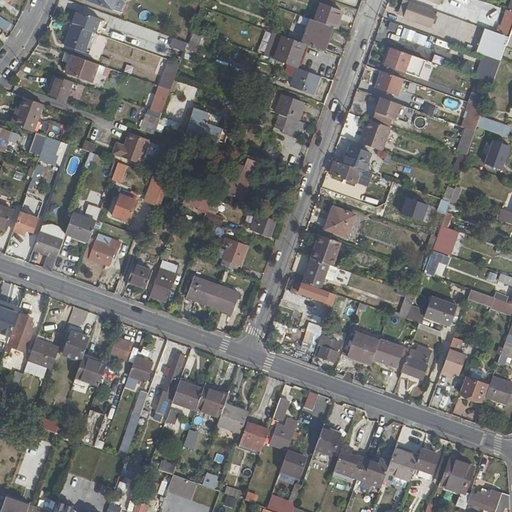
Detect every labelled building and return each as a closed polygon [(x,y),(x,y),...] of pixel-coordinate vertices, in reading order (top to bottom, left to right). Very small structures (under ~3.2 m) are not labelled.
[(86,0),(113,10),(116,0),(86,0)] [(401,0),(396,16),(431,28),(437,10),(406,0),(401,0)] [(314,20),(332,27),(337,28),(342,13),(319,5),(314,20)] [(70,8),(65,22),(68,24),(74,9),(70,8)] [(74,9),(68,24),(72,25),(91,32),(92,32),(97,18),(74,9)] [(511,36),(511,12),(507,10),(501,26),(499,25),(497,33),(511,38),(511,36)] [(0,26),(6,29),(10,23),(0,17),(0,26)] [(303,42),(307,43),(324,50),(332,27),(314,20),(311,19),(303,42)] [(84,52),(91,32),(72,25),(65,46),(84,52)] [(487,56),(502,62),(508,47),(511,38),(497,33),(494,32),(485,55),(487,56)] [(276,60),(298,68),(307,43),(303,42),(284,35),(276,60)] [(185,51),(188,43),(174,38),(171,46),(185,51)] [(433,39),(431,45),(446,51),(448,44),(433,39)] [(413,56),(390,47),(387,55),(389,56),(386,66),(406,73),(413,56)] [(433,62),(442,65),(445,57),(437,54),(433,62)] [(97,64),(72,55),(66,72),(90,81),(94,72),(97,64)] [(153,55),(150,63),(156,66),(160,57),(153,55)] [(478,79),(494,85),(502,62),(487,56),(478,79)] [(445,64),(460,68),(462,61),(447,57),(445,64)] [(176,77),(180,64),(169,60),(160,87),(171,90),(176,77)] [(97,64),(94,72),(102,75),(105,67),(97,64)] [(105,67),(102,75),(121,81),(124,74),(105,67)] [(314,93),(321,76),(300,68),(294,86),(307,91),(314,93)] [(403,79),(383,71),(376,88),(397,96),(403,79)] [(77,83),(55,75),(48,97),(65,103),(70,89),(75,91),(77,83)] [(167,101),(171,90),(160,87),(152,110),(155,111),(162,114),(167,101)] [(435,91),(432,98),(441,102),(444,94),(435,91)] [(277,112),(283,96),(276,93),(270,110),(277,112)] [(283,96),(277,112),(290,117),(298,120),(304,104),(283,96)] [(381,98),(379,104),(376,112),(395,119),(407,124),(413,109),(381,98)] [(44,105),(25,99),(21,110),(19,116),(16,114),(12,125),(34,132),(44,105)] [(422,114),(436,117),(439,108),(424,105),(422,114)] [(467,129),(477,133),(479,128),(482,118),(485,109),(477,106),(471,122),(468,121),(465,128),(467,129)] [(196,109),(186,134),(218,145),(224,129),(219,127),(222,118),(196,109)] [(490,117),(503,118),(503,110),(490,109),(490,117)] [(159,124),(162,114),(155,111),(154,116),(147,114),(142,131),(154,135),(156,130),(159,124)] [(376,112),(372,121),(392,128),(395,119),(376,112)] [(305,123),(298,120),(290,117),(284,132),(299,137),(305,123)] [(416,129),(425,127),(423,117),(414,120),(416,129)] [(164,118),(162,123),(175,128),(176,122),(164,118)] [(482,118),(479,128),(503,136),(508,138),(511,128),(482,118)] [(384,151),(392,128),(372,121),(372,120),(366,135),(364,134),(361,143),(384,151)] [(46,133),(57,137),(62,125),(50,121),(46,133)] [(0,150),(5,152),(12,132),(0,127),(0,150)] [(461,154),(468,156),(477,133),(467,129),(458,152),(461,154)] [(139,136),(119,130),(114,142),(105,139),(101,150),(131,161),(139,136)] [(12,132),(5,152),(14,155),(21,136),(12,132)] [(47,137),(37,134),(31,152),(40,156),(42,152),(47,137)] [(56,140),(47,137),(42,152),(51,155),(56,140)] [(93,144),(85,141),(82,150),(90,153),(93,144)] [(511,147),(493,141),(484,164),(502,170),(511,147)] [(211,145),(202,142),(200,148),(208,151),(211,145)] [(345,162),(345,163),(366,171),(372,154),(355,147),(352,155),(349,154),(346,152),(342,161),(345,162)] [(40,156),(39,160),(48,163),(51,155),(42,152),(40,156)] [(453,177),(460,179),(464,169),(465,165),(468,156),(461,154),(453,177)] [(240,156),(226,194),(242,200),(256,162),(249,159),(240,156)] [(345,163),(336,160),(331,173),(358,183),(359,181),(369,185),(370,180),(380,184),(382,177),(366,171),(345,163)] [(116,162),(111,180),(121,183),(126,165),(116,162)] [(165,179),(156,176),(147,202),(156,205),(165,179)] [(445,200),(452,202),(457,188),(450,186),(445,200)] [(88,198),(99,202),(102,194),(90,190),(88,198)] [(17,201),(0,194),(0,221),(9,225),(17,201)] [(122,196),(114,218),(130,224),(138,203),(137,202),(138,200),(131,197),(130,200),(122,196)] [(213,197),(208,208),(217,211),(221,200),(213,197)] [(349,237),(357,215),(336,207),(327,229),(349,237)] [(39,219),(21,212),(14,231),(25,234),(27,228),(35,230),(39,219)] [(97,222),(73,213),(66,234),(90,242),(90,240),(97,222)] [(447,228),(452,215),(446,213),(441,226),(447,228)] [(276,223),(256,216),(251,231),(271,238),(276,223)] [(441,245),(447,229),(443,227),(438,238),(434,251),(438,252),(441,245)] [(64,240),(40,232),(34,250),(49,255),(44,269),(53,272),(64,240)] [(321,235),(313,258),(314,259),(330,265),(334,266),(342,243),(321,235)] [(108,246),(111,239),(99,236),(97,242),(108,246)] [(438,238),(433,236),(428,249),(434,251),(438,238)] [(97,242),(90,240),(90,242),(85,257),(110,265),(113,258),(116,259),(122,243),(111,239),(108,246),(97,242)] [(224,259),(222,266),(237,272),(239,265),(240,266),(247,247),(225,239),(223,247),(228,249),(227,252),(224,259)] [(450,248),(441,245),(438,252),(447,255),(450,248)] [(511,259),(511,251),(504,249),(502,256),(511,259)] [(444,255),(434,252),(426,273),(435,277),(440,263),(442,263),(444,255)] [(314,259),(305,282),(321,288),(330,265),(314,259)] [(152,272),(135,266),(129,282),(146,288),(152,272)] [(414,275),(416,271),(408,267),(406,272),(414,275)] [(155,284),(151,295),(168,301),(177,274),(160,268),(155,284)] [(511,286),(511,278),(504,276),(501,282),(511,286)] [(190,293),(189,297),(235,313),(242,293),(225,287),(221,286),(195,277),(194,282),(191,281),(187,292),(190,293)] [(305,282),(298,280),(295,289),(300,291),(300,292),(318,299),(319,298),(328,301),(327,304),(334,307),(338,294),(321,288),(305,282)] [(492,308),(496,299),(473,290),(470,299),(492,308)] [(408,320),(413,308),(417,297),(409,295),(401,317),(408,320)] [(362,303),(366,305),(368,299),(360,296),(358,301),(362,303)] [(422,325),(423,326),(426,318),(452,327),(460,307),(434,298),(428,314),(413,308),(408,320),(422,325)] [(511,304),(496,299),(492,308),(511,315),(511,304)] [(21,309),(0,302),(0,307),(19,314),(21,309)] [(19,314),(0,307),(0,330),(12,335),(19,314)] [(32,319),(19,314),(12,335),(10,341),(8,345),(27,352),(34,329),(29,327),(32,319)] [(320,345),(316,354),(336,362),(340,352),(339,351),(342,343),(328,338),(333,326),(327,324),(326,328),(323,335),(323,336),(320,345)] [(316,325),(313,332),(323,335),(326,328),(316,325)] [(91,338),(92,336),(74,329),(74,332),(91,338)] [(0,330),(0,337),(10,341),(12,335),(0,330)] [(373,366),(374,360),(382,341),(351,331),(343,353),(350,356),(349,357),(373,366)] [(84,357),(91,338),(74,332),(65,354),(83,361),(84,357)] [(310,342),(320,345),(323,336),(323,335),(313,332),(310,342)] [(456,337),(443,373),(450,375),(452,372),(455,373),(462,376),(469,356),(461,353),(466,341),(456,337)] [(134,344),(117,338),(111,355),(128,361),(134,344)] [(61,348),(37,339),(29,360),(53,369),(61,348)] [(374,360),(405,371),(410,357),(412,352),(382,341),(374,360)] [(511,343),(508,342),(503,356),(511,359),(509,364),(511,365),(511,343)] [(410,357),(405,371),(424,378),(430,365),(427,364),(433,350),(420,345),(418,352),(414,350),(412,357),(410,357)] [(154,362),(137,356),(130,375),(142,379),(141,385),(145,386),(154,362)] [(107,365),(84,357),(83,361),(77,376),(84,379),(100,384),(107,365)] [(173,365),(138,462),(146,465),(149,456),(163,421),(166,422),(168,417),(164,415),(182,368),(173,365)] [(11,386),(19,389),(25,374),(17,371),(11,386)] [(489,386),(470,378),(464,395),(483,402),(489,386)] [(511,384),(495,378),(487,398),(508,406),(511,396),(511,384)] [(205,390),(206,388),(206,387),(182,379),(181,381),(205,390)] [(205,390),(181,381),(173,402),(178,404),(182,392),(189,395),(185,406),(197,411),(198,410),(205,390)] [(226,405),(230,395),(219,391),(218,392),(206,388),(205,390),(198,410),(221,419),(226,405)] [(127,458),(150,392),(144,389),(120,455),(121,456),(127,458)] [(312,409),(318,394),(309,391),(303,406),(312,409)] [(178,404),(185,406),(189,395),(182,392),(178,404)] [(289,402),(281,399),(273,421),(281,423),(289,402)] [(0,403),(0,412),(10,416),(12,408),(0,403)] [(237,409),(226,405),(221,419),(219,426),(241,434),(249,413),(237,409)] [(82,435),(80,439),(96,445),(104,421),(97,418),(99,409),(92,407),(82,435)] [(149,407),(144,420),(151,422),(156,410),(149,407)] [(10,416),(0,412),(0,419),(7,422),(10,416)] [(169,412),(168,417),(166,422),(173,424),(176,415),(169,412)] [(37,414),(33,424),(57,433),(59,427),(60,423),(37,414)] [(16,418),(10,416),(7,422),(5,429),(11,431),(16,418)] [(241,445),(262,452),(270,430),(249,422),(241,445)] [(57,433),(33,424),(31,432),(35,434),(54,440),(57,433)] [(57,433),(80,441),(80,439),(82,435),(59,427),(57,433)] [(290,450),(296,433),(279,427),(273,443),(290,450)] [(342,434),(324,428),(316,450),(333,457),(342,434)] [(183,446),(193,449),(198,432),(188,429),(183,446)] [(31,432),(24,450),(28,452),(35,434),(31,432)] [(79,462),(86,443),(80,441),(73,460),(79,462)] [(358,451),(344,446),(335,471),(359,479),(366,460),(356,456),(358,451)] [(414,451),(398,446),(397,450),(412,456),(414,451)] [(397,450),(392,463),(388,474),(411,482),(420,458),(412,456),(397,450)] [(441,457),(424,451),(421,459),(417,469),(435,475),(441,457)] [(289,452),(283,469),(301,476),(307,458),(289,452)] [(124,467),(127,458),(121,456),(118,465),(124,467)] [(370,461),(366,460),(359,479),(383,488),(388,474),(392,463),(372,456),(370,461)] [(471,503),(474,495),(467,492),(476,468),(453,460),(443,486),(464,493),(459,504),(469,508),(471,503)] [(359,479),(335,471),(333,477),(357,485),(359,479)] [(191,499),(197,482),(172,473),(166,490),(191,499)] [(204,486),(215,490),(219,479),(208,474),(204,486)] [(357,485),(381,494),(383,488),(359,479),(357,485)] [(296,499),(300,484),(294,482),(290,497),(296,499)] [(222,504),(235,508),(240,490),(227,486),(222,504)] [(504,511),(506,508),(510,509),(509,496),(492,489),(491,492),(485,490),(482,498),(474,495),(471,503),(493,511),(504,511)] [(248,500),(257,503),(260,496),(250,493),(248,500)] [(54,511),(64,511),(69,500),(59,497),(54,511)] [(277,511),(293,511),(296,505),(273,497),(269,509),(277,511)] [(145,511),(147,504),(133,501),(131,511),(145,511)] [(119,511),(122,507),(109,502),(105,511),(119,511)]
